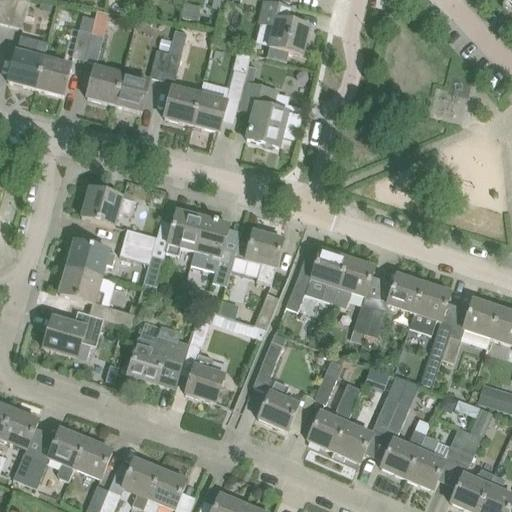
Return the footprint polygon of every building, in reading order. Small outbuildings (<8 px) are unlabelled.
[(4,0),(0,19),(0,25),(11,28),(18,0),(17,0),(4,0)] [(18,0),(11,28),(23,32),(31,2),(18,0)] [(224,0),(213,0),(211,10),(221,12),(223,2),(224,2),(224,0)] [(511,0),(508,0),(503,6),(511,14),(511,0)] [(265,5),(260,26),(274,30),(269,50),(267,61),(271,62),(288,66),(290,56),(302,59),(309,30),(291,25),(294,12),(265,5)] [(104,40),(102,39),(108,16),(97,13),(93,27),(94,27),(85,64),(97,67),(104,40)] [(72,60),(85,64),(94,27),(93,27),(82,24),(72,60)] [(174,33),(172,42),(184,45),(186,36),(174,33)] [(36,92),(44,61),(48,46),(20,39),(8,85),(36,92)] [(169,52),(171,42),(161,40),(160,41),(158,50),(169,52)] [(162,84),(169,56),(157,53),(150,81),(162,84)] [(169,56),(162,84),(174,87),(181,60),(169,56)] [(63,99),(68,80),(71,68),(44,61),(36,92),(63,99)] [(114,108),(122,77),(95,70),(87,101),(114,108)] [(246,86),(239,112),(254,115),(247,142),(278,151),(281,139),(287,141),(295,143),(298,130),(300,131),(302,122),(292,120),(287,118),(287,116),(272,112),(277,94),(252,88),(256,71),(249,70),(247,77),(244,86),(246,86)] [(240,104),(244,86),(247,77),(234,73),(230,91),(227,100),(240,104)] [(142,115),(147,96),(150,85),(122,77),(114,108),(142,115)] [(200,98),(192,128),(219,135),(224,116),(227,105),(226,104),(227,100),(230,91),(203,84),(200,98)] [(172,90),(169,102),(164,121),(192,128),(200,98),(172,90)] [(118,215),(131,219),(135,205),(90,191),(81,220),(101,226),(114,230),(118,215)] [(180,251),(194,255),(202,221),(177,214),(166,256),(178,260),(180,251)] [(191,267),(217,274),(217,277),(214,285),(226,288),(229,280),(230,275),(235,260),(234,260),(236,256),(223,252),(224,247),(229,228),(202,221),(194,255),(191,267)] [(122,246),(152,255),(156,242),(126,233),(122,246)] [(235,260),(230,275),(257,282),(256,284),(271,288),(283,243),(253,235),(250,246),(239,243),(236,256),(234,260),(235,260)] [(74,245),(67,271),(102,281),(106,267),(112,269),(116,257),(94,250),(74,245)] [(151,259),(152,255),(122,246),(119,259),(144,267),(149,268),(151,259)] [(297,315),(304,298),(333,307),(348,262),(321,253),(317,266),(304,262),(296,284),(286,310),(297,315)] [(151,259),(142,294),(154,297),(156,290),(157,290),(164,263),(151,259)] [(348,262),(333,307),(346,311),(350,296),(365,301),(375,271),(348,262)] [(60,297),(79,303),(92,306),(88,319),(103,323),(130,332),(134,318),(136,309),(128,307),(126,316),(105,310),(101,309),(105,296),(98,295),(102,281),(67,271),(60,297)] [(414,317),(424,287),(397,278),(387,308),(414,317)] [(431,339),(435,324),(440,326),(444,315),(451,296),(424,287),(414,317),(409,332),(431,339)] [(266,333),(279,302),(267,297),(254,328),(266,333)] [(207,313),(218,317),(221,307),(222,305),(210,302),(207,313)] [(463,333),(490,342),(500,312),(473,303),(463,333)] [(235,322),(239,309),(223,304),(219,317),(235,322)] [(365,337),(374,311),(362,307),(353,333),(365,337)] [(374,311),(365,337),(377,341),(386,314),(374,311)] [(202,312),(199,320),(190,346),(202,350),(211,324),(216,325),(218,317),(207,313),(202,312)] [(511,315),(500,312),(490,342),(511,349),(511,315)] [(103,323),(88,319),(78,316),(75,328),(58,323),(55,333),(50,332),(44,352),(76,361),(81,346),(96,350),(103,323)] [(145,324),(134,359),(128,378),(157,387),(162,370),(179,375),(187,349),(158,340),(162,328),(145,324)] [(441,362),(449,336),(438,332),(419,389),(431,393),(441,362)] [(353,333),(350,342),(362,346),(365,337),(353,333)] [(283,350),(282,349),(286,340),(275,336),(261,371),(272,376),(283,350)] [(449,336),(441,362),(453,366),(461,340),(449,336)] [(199,357),(192,378),(186,397),(215,406),(224,378),(209,373),(213,362),(199,357)] [(325,377),(314,402),(326,407),(336,382),(342,368),(345,362),(334,357),(331,363),(325,377)] [(376,426),(387,431),(398,405),(397,404),(403,389),(406,384),(395,380),(391,391),(376,426)] [(287,435),(298,408),(284,402),(289,391),(275,384),(258,422),(287,435)] [(308,444),(333,455),(346,427),(345,426),(361,393),(347,386),(334,414),(337,415),(334,421),(320,415),(308,444)] [(511,396),(483,388),(477,407),(511,417),(511,396)] [(410,410),(409,410),(398,405),(387,431),(399,436),(410,410)] [(0,441),(1,442),(12,413),(0,407),(0,441)] [(12,413),(1,442),(27,452),(39,424),(12,413)] [(470,467),(481,441),(483,442),(488,429),(493,418),(481,413),(470,437),(469,436),(458,462),(470,467)] [(360,466),(372,438),(346,427),(333,455),(360,466)] [(74,472),(86,443),(60,432),(48,461),(62,467),(57,477),(59,481),(68,485),(73,472),(74,472)] [(446,457),(458,462),(469,436),(458,432),(446,457)] [(407,482),(426,438),(413,433),(406,450),(393,444),(381,471),(407,482)] [(426,438),(407,482),(433,494),(445,466),(431,461),(438,444),(426,438)] [(86,443),(74,472),(101,483),(112,454),(86,443)] [(14,483),(26,487),(36,462),(24,457),(14,483)] [(36,462),(26,487),(38,492),(48,467),(36,462)] [(132,509),(139,511),(144,511),(160,473),(134,462),(122,491),(136,497),(132,509)] [(464,511),(478,511),(493,478),(481,472),(479,476),(475,478),(466,474),(464,479),(463,478),(451,506),(464,511)] [(156,511),(159,507),(171,511),(175,511),(187,484),(160,473),(144,511),(156,511)] [(509,511),(510,510),(511,506),(511,499),(500,494),(505,483),(493,478),(478,511),(509,511)] [(88,511),(101,511),(109,494),(98,489),(88,511)] [(109,494),(101,511),(115,511),(121,498),(109,494)] [(213,511),(243,511),(245,509),(220,498),(213,511)]
